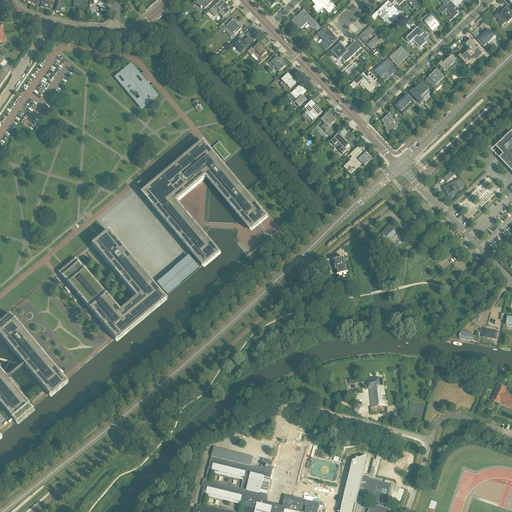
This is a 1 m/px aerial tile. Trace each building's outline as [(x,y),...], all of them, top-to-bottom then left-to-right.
[(40,8),(44,8),(46,0),(39,0),(37,6),(38,3),(41,5),(40,8)] [(53,3),(55,3),(56,0),(46,0),(44,8),(50,10),(50,9),(50,7),(52,8),(53,3)] [(57,0),(56,0),(55,3),(55,5),(57,6),(56,12),(64,14),(65,14),(66,14),(66,13),(67,12),(66,11),(66,10),(66,9),(67,9),(57,0)] [(73,8),(74,8),(74,7),(77,7),(77,3),(79,3),(79,9),(87,9),(87,0),(86,0),(77,0),(78,1),(74,1),(73,8)] [(208,10),(210,8),(214,5),(209,0),(198,0),(199,1),(196,4),(201,8),(202,7),(205,10),(206,8),(208,10)] [(224,18),(228,13),(230,12),(228,9),(229,8),(225,3),(224,3),(221,0),(215,6),(214,5),(210,8),(211,9),(209,11),(215,17),(219,14),(223,18),(224,18)] [(335,7),(328,0),(321,0),(320,0),(315,0),(313,2),(313,3),(316,6),(313,8),(317,12),(322,7),(329,13),(335,7)] [(391,0),(389,2),(400,14),(401,13),(402,13),(403,12),(403,10),(402,8),(401,9),(398,6),(405,0),(406,0),(409,3),(408,3),(414,9),(419,5),(414,0),(391,0)] [(455,17),(458,14),(455,11),(454,10),(456,8),(452,3),(451,2),(450,2),(448,0),(440,0),(441,0),(445,4),(438,10),(442,14),(446,10),(451,15),(447,19),(446,19),(450,22),(454,18),(453,18),(455,17)] [(377,18),(377,17),(379,16),(382,20),(387,16),(392,21),(392,20),(399,14),(400,14),(389,2),(386,5),(386,4),(385,6),(384,7),(383,6),(377,12),(378,12),(376,14),(375,14),(371,18),(374,21),(374,20),(376,18),(377,18)] [(495,16),(499,20),(498,22),(502,26),(506,22),(508,24),(511,19),(511,18),(511,16),(511,11),(509,8),(506,11),(505,9),(502,12),(501,10),(495,16)] [(306,21),(317,31),(321,28),(304,10),(300,14),(296,19),(295,18),(291,22),(292,23),(293,23),(299,30),(303,26),(302,25),(306,21)] [(228,13),(224,18),(227,20),(219,28),(220,28),(224,32),(228,28),(235,35),(235,36),(242,29),(239,27),(236,24),(238,22),(239,23),(239,22),(236,19),(233,16),(233,15),(231,16),(228,13)] [(419,22),(424,27),(431,34),(434,31),(433,30),(437,26),(438,27),(442,23),(432,13),(428,16),(428,15),(423,20),(422,19),(419,22)] [(372,34),(375,37),(367,45),(371,49),(382,39),(382,38),(371,27),(368,29),(362,35),(360,38),(364,42),(372,34)] [(418,28),(409,36),(409,37),(406,39),(410,43),(413,41),(417,44),(420,48),(426,42),(424,40),(426,39),(428,36),(419,27),(418,28)] [(317,35),(322,39),(324,42),(321,45),(326,50),(337,40),(334,37),(327,30),(327,29),(326,30),(324,28),(317,35)] [(245,35),(248,38),(252,43),(257,38),(250,30),(245,35)] [(478,40),(484,47),(487,45),(493,39),(495,37),(495,36),(489,30),(486,32),(481,37),(478,34),(475,37),(478,40)] [(248,46),(241,39),(239,37),(232,43),(235,45),(234,46),(241,53),(248,46)] [(460,55),(458,57),(466,65),(468,64),(469,65),(473,61),(474,63),(476,61),(475,60),(475,61),(474,60),(477,58),(478,59),(484,54),(468,37),(463,43),(469,50),(462,57),(460,55)] [(331,52),(339,61),(342,58),(346,63),(361,48),(355,42),(347,50),(340,43),(331,52)] [(247,52),(248,53),(250,56),(253,53),(262,63),(268,57),(265,55),(266,53),(258,45),(255,47),(254,46),(247,52)] [(390,58),(397,66),(409,55),(401,47),(390,58)] [(267,61),(274,68),(275,67),(280,72),(285,67),(274,55),(267,61)] [(450,58),(443,64),(441,63),(439,65),(446,73),(451,68),(450,68),(452,66),(458,73),(463,68),(451,56),(450,58)] [(374,71),(381,78),(382,79),(384,76),(387,79),(391,75),(392,75),(394,73),(396,71),(387,61),(380,67),(380,66),(374,71)] [(131,64),(114,78),(141,111),(158,97),(146,83),(136,71),(131,64)] [(10,73),(4,68),(3,69),(0,73),(0,86),(2,84),(2,85),(4,82),(4,81),(4,82),(4,81),(6,78),(7,78),(6,78),(6,77),(8,74),(9,74),(9,75),(10,73)] [(279,77),(285,83),(281,86),(287,93),(297,84),(291,78),(293,75),(288,69),(279,77)] [(374,76),(371,74),(368,70),(363,75),(362,74),(350,86),(354,90),(360,83),(370,94),(375,88),(371,84),(373,83),(373,84),(377,80),(374,76)] [(439,83),(441,81),(445,78),(437,70),(425,81),(435,91),(441,86),(439,83)] [(410,93),(420,104),(424,101),(423,100),(431,92),(422,83),(418,88),(416,87),(410,93)] [(288,98),(294,104),(295,103),(298,106),(294,110),(295,111),(297,110),(296,109),(299,107),(300,107),(307,100),(303,96),(302,97),(300,95),(306,90),(301,85),(288,98)] [(404,116),(413,107),(415,105),(407,96),(406,96),(407,96),(403,100),(402,100),(403,100),(396,107),(395,106),(395,107),(404,116)] [(197,101),(193,103),(198,112),(202,109),(197,101)] [(311,123),(311,124),(322,114),(317,108),(316,108),(310,103),(303,110),(305,112),(301,116),(302,116),(306,120),(307,119),(311,123)] [(321,128),(329,136),(330,137),(335,132),(330,126),(336,121),(329,113),(321,120),(325,124),(321,128)] [(382,121),(385,125),(386,126),(385,127),(386,129),(385,130),(386,132),(387,132),(386,133),(388,135),(391,132),(396,126),(393,123),(395,122),(392,119),(393,117),(390,114),(382,121)] [(508,141),(507,139),(505,141),(503,139),(502,138),(498,142),(499,143),(495,147),(503,155),(499,159),(511,172),(511,132),(507,136),(510,139),(508,141)] [(338,134),(336,136),(334,138),(330,142),(343,155),(346,151),(346,152),(351,147),(338,134)] [(225,161),(231,156),(219,142),(213,147),(225,161)] [(177,234),(199,260),(203,265),(205,267),(219,254),(187,216),(188,216),(183,210),(183,211),(176,203),(207,177),(252,231),(261,224),(267,219),(245,193),(209,150),(204,144),(152,187),(152,186),(143,194),(148,201),(149,200),(165,219),(165,220),(164,220),(164,221),(165,221),(165,222),(166,222),(167,221),(173,229),(172,229),(177,234)] [(358,147),(350,155),(352,158),(350,160),(350,161),(346,165),(344,167),(351,175),(354,172),(358,169),(357,167),(361,163),(364,167),(373,159),(367,152),(363,156),(361,154),(363,152),(358,147)] [(491,151),(499,159),(503,155),(495,147),(491,151)] [(451,183),(446,185),(447,187),(445,188),(447,192),(446,192),(447,193),(448,195),(464,186),(459,178),(457,179),(458,181),(452,184),(451,183)] [(277,232),(267,219),(261,224),(272,236),(277,232)] [(384,234),(384,235),(386,237),(394,229),(390,225),(382,232),(384,234)] [(163,299),(159,294),(113,239),(114,239),(108,231),(102,236),(102,237),(93,245),(120,278),(125,284),(125,283),(137,298),(131,303),(125,308),(126,308),(119,313),(75,260),(60,273),(83,300),(82,300),(87,305),(92,311),(96,316),(117,340),(165,300),(163,299)] [(338,275),(338,278),(348,275),(348,273),(348,272),(344,258),(334,260),(335,265),(334,266),(336,270),(337,275),(338,275)] [(159,294),(163,299),(203,265),(199,260),(195,263),(196,263),(195,263),(163,291),(159,294)] [(0,323),(0,334),(17,355),(16,355),(21,361),(21,360),(23,362),(25,365),(46,389),(60,377),(45,359),(46,358),(41,353),(41,354),(36,348),(37,347),(32,342),(32,343),(9,316),(0,323)] [(483,337),(496,339),(497,332),(484,329),(483,337)] [(472,341),(475,342),(476,336),(473,336),(473,334),(470,334),(471,332),(468,332),(468,334),(461,332),(460,339),(472,341)] [(5,378),(7,380),(25,365),(23,362),(5,378)] [(0,401),(13,417),(28,405),(7,380),(5,378),(3,375),(4,375),(0,370),(0,401)] [(65,382),(60,377),(46,389),(50,395),(65,382)] [(370,389),(371,408),(386,406),(383,386),(384,386),(384,385),(379,386),(379,384),(378,378),(367,380),(369,389),(370,389)] [(507,388),(499,385),(498,385),(491,400),(500,404),(511,408),(511,393),(505,391),(507,388)] [(363,406),(358,404),(354,410),(358,415),(364,412),(363,406)] [(33,411),(28,405),(13,417),(18,423),(33,411)] [(193,511),(345,511),(349,498),(293,484),(296,475),(287,473),(267,466),(268,465),(266,465),(265,470),(261,469),(261,468),(255,467),(251,466),(254,457),(214,447),(206,480),(204,480),(202,486),(204,487),(200,506),(197,505),(196,510),(194,509),(193,511)] [(387,511),(388,508),(381,507),(381,503),(387,504),(392,483),(363,477),(358,497),(370,499),(366,511),(387,511)]
